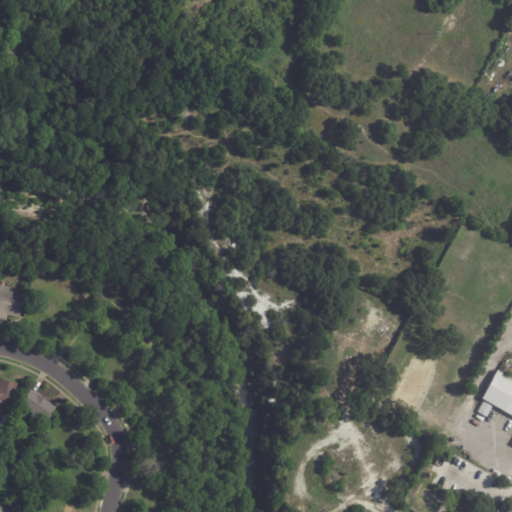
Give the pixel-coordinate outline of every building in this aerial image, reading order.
[(0,285),(9,286),(8,290),(22,292),(18,317),(6,315),(5,320),(0,319),(0,285)] [(511,417),(481,400),(497,371),(502,374),(505,369),(511,372),(511,417)] [(0,379),(15,383),(10,405),(0,403),(0,379)] [(29,390),(54,408),(43,422),(18,404),(28,390),(29,390)] [(492,406),(486,417),(477,412),(483,401),(492,406)] [(0,424),(2,418),(8,420),(5,429),(0,427),(0,424)]
